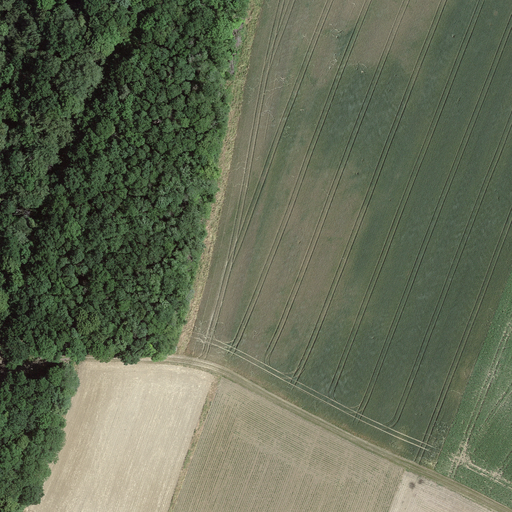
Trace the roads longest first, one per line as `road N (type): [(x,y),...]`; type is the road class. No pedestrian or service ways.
road 1 (track): [(85,357),(201,362),(507,511)]
road 2 (track): [(0,382),(83,139),(165,0)]
